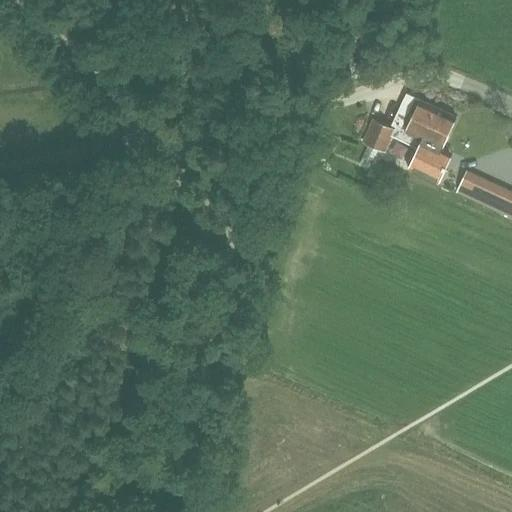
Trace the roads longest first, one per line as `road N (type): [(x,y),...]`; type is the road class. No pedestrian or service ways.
road 1 (unclassified): [(136,511),(203,240),(196,198),(161,147)]
road 2 (unclassified): [(161,147),(417,79),(442,78),(511,106)]
road 3 (unclassified): [(161,147),(16,0)]
